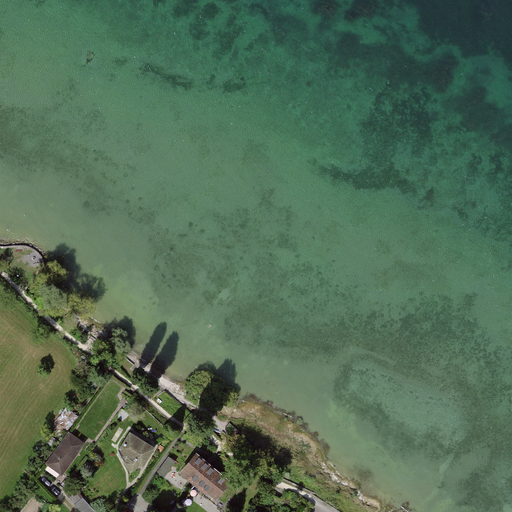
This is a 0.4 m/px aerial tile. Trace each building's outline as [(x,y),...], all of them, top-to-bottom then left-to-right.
[(122,448),(128,459),(126,462),(131,470),(140,464),(142,466),(153,447),(131,434),(122,448)] [(65,441),(49,463),(62,473),(78,451),(65,441)] [(195,451),(180,470),(215,497),(230,479),(195,451)] [(169,455),(158,471),(165,476),(176,460),(169,455)] [(96,511),(83,498),(76,505),(82,511),(96,511)]
